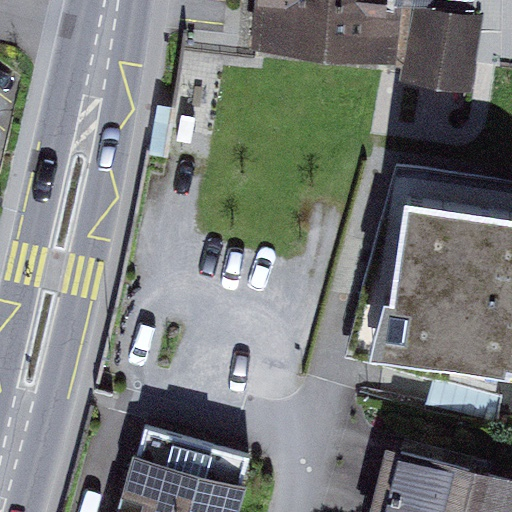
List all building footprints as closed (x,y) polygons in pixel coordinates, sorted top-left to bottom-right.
[(255,0),(251,41),(398,58),(404,0),(255,0)] [(481,15),(419,3),(405,74),(467,86),(481,15)] [(511,367),(511,208),(408,192),(370,348),(511,367)] [(431,403),(501,405),(502,377),(432,374),(431,403)] [(383,511),(511,511),(511,480),(399,451),(383,511)] [(120,511),(241,511),(249,485),(137,454),(120,511)]
